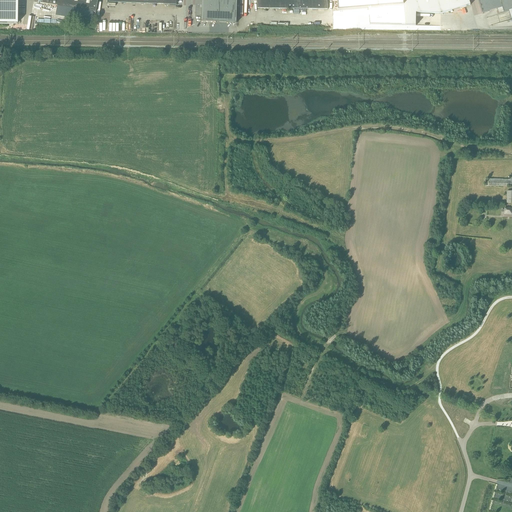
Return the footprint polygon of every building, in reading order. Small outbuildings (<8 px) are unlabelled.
[(0,0),(0,23),(17,24),(17,0),(0,0)] [(41,0),(41,3),(95,13),(97,0),(41,0)] [(202,0),(202,22),(216,22),(236,23),(236,0),(202,0)] [(292,0),(257,0),(258,8),(293,8),(292,0)] [(338,0),(339,11),(369,8),(370,25),(406,25),(403,0),(338,0)] [(403,0),(406,25),(417,25),(417,13),(442,14),(471,5),(469,0),(403,0)] [(511,0),(478,0),(482,13),(497,9),(498,13),(508,11),(509,11),(509,12),(511,19),(511,20),(511,19),(511,0)]
